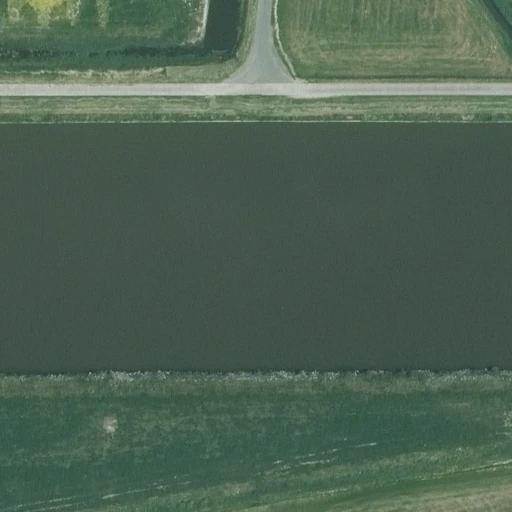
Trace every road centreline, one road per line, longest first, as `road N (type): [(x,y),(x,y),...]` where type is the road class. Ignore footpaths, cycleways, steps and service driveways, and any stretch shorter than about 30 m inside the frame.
road 1 (unclassified): [(258,90),(0,89)]
road 2 (unclassified): [(511,89),(258,90)]
